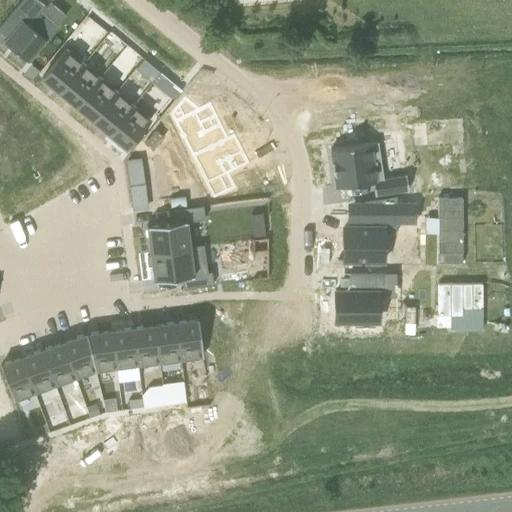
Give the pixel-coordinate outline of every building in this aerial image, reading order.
[(38,0),(20,0),(0,24),(0,31),(6,37),(3,41),(27,61),(58,24),(41,10),(45,5),(38,0)] [(65,49),(41,77),(59,92),(82,63),(65,49)] [(82,63),(59,92),(75,106),(99,77),(82,63)] [(150,64),(141,73),(151,81),(159,72),(150,64)] [(99,77),(75,106),(92,119),(115,91),(99,77)] [(115,91),(92,119),(108,133),(132,105),(115,91)] [(187,94),(173,111),(193,154),(230,137),(229,136),(213,101),(201,107),(187,94)] [(132,105),(108,133),(126,148),(150,120),(132,105)] [(155,129),(143,143),(152,150),(164,136),(155,129)] [(230,137),(193,154),(213,197),(235,187),(228,172),(250,162),(237,133),(229,136),(230,137)] [(376,138),(328,146),(335,184),(372,178),(374,191),(406,185),(404,171),(382,175),(376,138)] [(129,154),(128,154),(134,198),(146,196),(142,165),(140,152),(129,154)] [(337,258),(337,260),(343,260),(364,260),(364,263),(379,263),(379,260),(384,260),(384,233),(396,233),(396,195),(364,200),(364,227),(343,227),(343,258),(337,258)] [(437,233),(437,262),(462,262),(462,197),(437,197),(437,217),(437,233)] [(174,221),(146,225),(150,252),(189,247),(189,246),(186,221),(204,219),(202,205),(172,209),(174,221)] [(262,212),(250,214),(251,222),(263,221),(262,212)] [(150,255),(146,256),(147,266),(151,265),(153,280),(181,277),(183,288),(213,284),(211,271),(207,272),(203,244),(189,246),(189,247),(150,252),(150,255)] [(333,301),(333,307),(335,307),(335,327),(339,327),(339,320),(354,320),(354,325),(361,325),(361,327),(367,327),(367,325),(374,325),(374,320),(377,320),(378,296),(382,296),(382,272),(348,272),(348,290),(335,290),(335,301),(333,301)] [(437,283),(437,315),(449,315),(449,329),(481,329),(481,283),(437,283)] [(198,319),(175,322),(180,359),(202,356),(198,319)] [(175,322),(154,325),(159,362),(180,359),(175,322)] [(154,325),(132,328),(137,364),(159,362),(154,325)] [(132,328),(111,331),(116,367),(137,364),(132,328)] [(111,331),(86,334),(95,370),(116,367),(111,331)] [(86,334),(62,342),(75,377),(95,370),(86,334)] [(62,342),(42,350),(54,385),(75,377),(62,342)] [(42,350),(21,357),(34,392),(54,385),(42,350)] [(21,357),(0,365),(13,400),(34,392),(21,357)] [(114,398),(102,400),(105,412),(115,411),(114,398)] [(142,398),(128,400),(129,409),(143,407),(142,398)] [(95,405),(86,408),(89,418),(98,414),(95,405)] [(45,425),(34,429),(36,437),(48,433),(45,425)]
